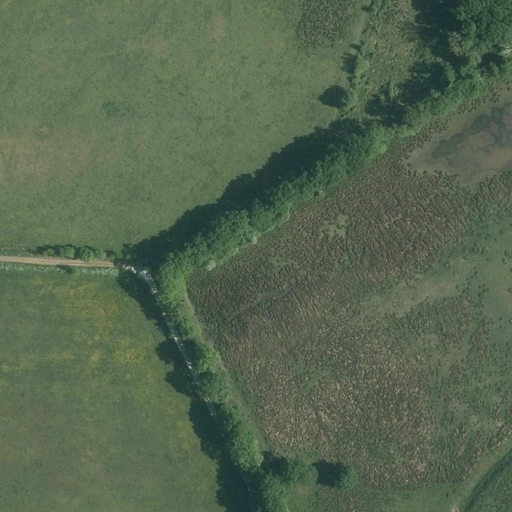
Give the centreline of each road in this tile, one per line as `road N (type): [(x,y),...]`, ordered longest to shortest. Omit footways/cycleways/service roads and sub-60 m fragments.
road 1 (track): [(138,265),(323,148),(368,0)]
road 2 (track): [(264,511),(138,265)]
road 3 (track): [(138,265),(0,258)]
